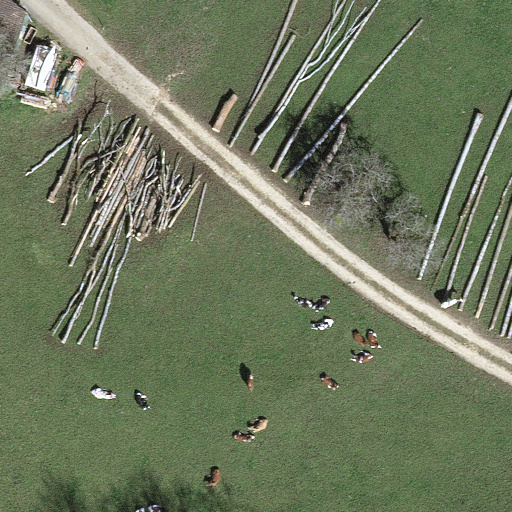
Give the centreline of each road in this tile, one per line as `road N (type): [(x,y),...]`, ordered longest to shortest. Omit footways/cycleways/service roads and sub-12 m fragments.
road 1 (track): [(119,79),(419,327),(511,372)]
road 2 (unclassified): [(22,0),(119,79)]
